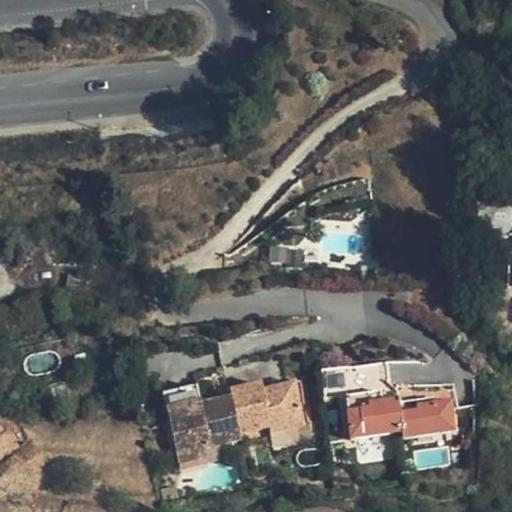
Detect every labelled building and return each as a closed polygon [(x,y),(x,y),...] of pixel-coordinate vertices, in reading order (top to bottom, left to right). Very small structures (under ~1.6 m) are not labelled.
[(511,162),(511,143),(510,143),(502,157),(511,162)] [(511,293),(511,258),(503,258),(502,293),(511,293)] [(252,384),(285,377),(283,365),(250,373),(252,384)] [(150,375),(153,392),(187,385),(184,368),(150,375)] [(293,415),(285,377),(252,384),(250,373),(249,369),(218,375),(220,385),(188,391),(189,397),(156,404),(163,441),(188,435),(228,427),(227,421),(260,414),(261,422),(293,415)] [(329,395),(384,387),(382,376),(327,384),(329,395)] [(189,397),(188,391),(187,385),(153,392),(156,404),(189,397)] [(418,386),(385,390),(386,404),(420,400),(418,386)] [(386,404),(385,390),(384,387),(329,395),(334,433),(389,425),(391,432),(441,425),(438,397),(420,400),(386,404)] [(188,435),(163,441),(165,451),(190,446),(188,435)]
